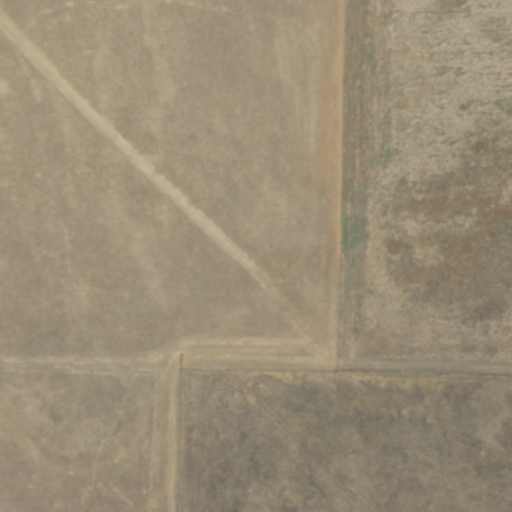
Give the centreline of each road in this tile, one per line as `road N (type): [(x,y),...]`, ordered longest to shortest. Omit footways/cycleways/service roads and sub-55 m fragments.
road 1 (track): [(353,0),(346,360),(511,369)]
road 2 (track): [(0,359),(176,357)]
road 3 (track): [(176,357),(172,511)]
